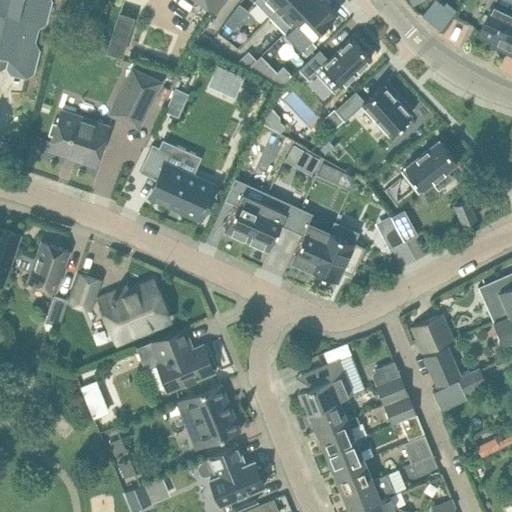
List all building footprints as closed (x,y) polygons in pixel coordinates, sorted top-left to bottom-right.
[(0,0),(0,70),(6,67),(10,74),(26,78),(33,72),(39,48),(34,41),(37,29),(46,24),(51,0),(0,0)] [(200,0),(216,11),(224,0),(200,0)] [(254,0),(269,16),(286,0),(254,0)] [(317,0),(286,0),(269,16),(285,32),(317,0)] [(324,0),(317,0),(285,32),(306,54),(316,45),(310,38),(337,13),(324,0)] [(248,10),(239,3),(224,22),(233,29),(248,10)] [(511,13),(492,4),(487,14),(478,32),(505,45),(503,49),(511,53),(511,13)] [(319,48),(299,68),(309,79),(316,72),(334,91),(371,56),(366,50),(368,48),(360,39),(357,41),(352,35),(328,58),(319,48)] [(255,59),(248,52),(239,60),(246,68),(255,59)] [(270,77),(279,85),(296,69),(287,60),(270,77)] [(216,65),(209,81),(236,93),(244,77),(216,65)] [(158,82),(131,69),(110,114),(137,127),(158,82)] [(355,89),(334,108),(334,109),(344,119),(363,101),(391,131),(410,113),(382,82),(364,99),(355,89)] [(109,125),(61,108),(47,149),(95,165),(109,125)] [(333,108),(320,119),(331,131),(344,119),(334,109),(334,108),(333,108)] [(277,123),(273,128),(281,132),(287,126),(284,123),(277,123)] [(439,138),(404,165),(421,188),(432,180),(437,187),(450,176),(445,169),(456,160),(439,138)] [(18,163),(22,146),(7,143),(3,159),(18,163)] [(157,179),(150,195),(168,203),(167,205),(180,211),(181,209),(199,217),(205,203),(207,204),(209,199),(208,198),(214,184),(166,163),(171,152),(152,143),(140,171),(157,179)] [(314,154),(305,171),(312,174),(321,158),(314,154)] [(324,161),(319,173),(338,182),(343,170),(324,161)] [(234,177),(224,198),(236,204),(225,229),(246,239),(268,192),(234,177)] [(268,192),(246,239),(268,248),(279,223),(291,228),(301,207),(268,192)] [(454,204),(462,223),(476,218),(468,199),(454,204)] [(301,207),(291,228),(302,234),(291,259),(314,269),(331,231),(329,230),(309,221),(313,212),(301,207)] [(404,208),(391,215),(395,222),(404,240),(417,233),(404,208)] [(331,231),(314,269),(316,270),(315,273),(327,279),(328,276),(337,279),(342,268),(350,272),(349,275),(351,275),(364,246),(354,241),(359,231),(334,219),(329,230),(331,231)] [(395,222),(380,230),(389,248),(404,240),(395,222)] [(0,284),(2,285),(20,233),(0,226),(0,284)] [(18,253),(13,267),(30,272),(29,275),(27,281),(55,290),(69,250),(41,240),(35,258),(21,254),(18,253)] [(511,271),(478,286),(493,321),(511,313),(511,271)] [(79,273),(70,300),(89,306),(98,280),(79,273)] [(124,291),(103,299),(105,304),(102,308),(105,317),(111,318),(119,337),(165,317),(151,283),(125,294),(124,291)] [(67,299),(54,294),(45,321),(58,325),(67,299)] [(410,326),(421,352),(454,337),(443,312),(410,326)] [(511,313),(493,321),(503,344),(511,340),(511,313)] [(184,327),(151,341),(136,347),(145,367),(156,362),(168,390),(214,371),(212,366),(214,363),(211,357),(208,356),(203,343),(192,347),(184,327)] [(423,356),(436,385),(461,374),(448,345),(423,356)] [(511,350),(495,359),(499,367),(511,360),(511,350)] [(308,411),(352,393),(338,359),(301,374),(306,387),(298,390),(302,401),(304,400),(308,411)] [(374,368),(372,374),(376,383),(399,373),(394,360),(374,368)] [(458,377),(464,392),(486,381),(479,367),(458,377)] [(408,393),(399,373),(376,383),(384,403),(408,393)] [(97,378),(80,386),(94,418),(111,411),(97,378)] [(196,448),(240,429),(221,381),(176,400),(196,448)] [(352,394),(352,393),(308,411),(316,431),(347,418),(339,399),(352,394)] [(416,413),(408,393),(384,403),(392,423),(397,421),(400,420),(416,413)] [(416,413),(400,420),(408,440),(424,434),(416,413)] [(356,415),(347,418),(316,431),(325,451),(355,438),(350,427),(360,423),(356,415)] [(432,453),(424,434),(408,440),(403,442),(411,462),(432,453)] [(511,434),(497,441),(495,438),(477,447),(481,456),(499,448),(511,442),(511,434)] [(121,436),(110,441),(116,456),(127,451),(121,436)] [(363,458),(355,438),(325,451),(333,471),(363,458)] [(236,444),(208,456),(209,458),(200,462),(197,467),(200,474),(206,476),(212,473),(213,477),(210,478),(223,511),(238,511),(246,509),(260,503),(254,489),(264,484),(262,479),(264,475),(261,467),(256,465),(254,460),(245,464),(236,444)] [(437,465),(432,453),(411,462),(416,474),(437,465)] [(130,458),(118,462),(124,477),(136,472),(130,458)] [(372,478),(363,458),(333,471),(341,491),(372,478)] [(349,511),(394,492),(387,473),(372,479),(372,478),(341,491),(349,511)] [(143,483),(124,491),(131,509),(150,501),(143,483)] [(394,507),(389,495),(395,493),(394,492),(349,511),(350,511),(408,511),(408,510),(398,506),(394,507)] [(247,511),(275,511),(279,511),(273,498),(260,503),(246,509),(247,511)]
